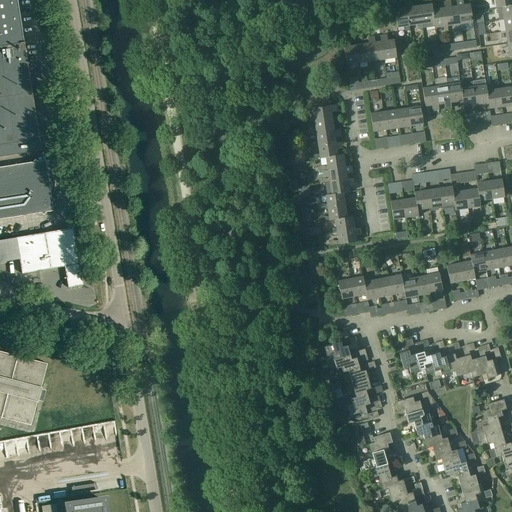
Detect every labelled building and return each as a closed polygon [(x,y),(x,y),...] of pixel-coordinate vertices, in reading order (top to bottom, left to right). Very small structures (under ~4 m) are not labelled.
[(0,0),(0,145),(15,143),(40,139),(24,43),(17,0),(0,0)] [(318,0),(300,0),(301,8),(319,6),(318,0)] [(463,0),(457,1),(458,7),(460,24),(473,22),(471,5),(464,6),(463,0)] [(511,5),(511,0),(495,0),(497,8),(502,7),(511,5)] [(406,3),(407,8),(410,26),(423,24),(421,6),(414,7),(413,2),(406,3)] [(444,3),(445,9),(448,26),(460,24),(458,7),(452,8),(451,2),(444,3)] [(421,6),(423,24),(434,22),(433,10),(432,5),(421,6)] [(511,5),(502,7),(504,19),(511,18),(511,5)] [(272,14),(280,13),(279,6),(271,7),(272,14)] [(394,10),(397,28),(410,26),(407,8),(394,10)] [(433,10),(434,22),(435,28),(448,26),(445,9),(433,10)] [(381,37),(381,42),(384,60),(397,58),(395,41),(388,42),(387,36),(381,37)] [(384,60),(381,42),(376,43),(375,37),(368,38),(369,44),(372,62),(384,60)] [(350,41),(343,42),(347,65),(360,64),(357,46),(351,47),(350,41)] [(438,48),(438,47),(437,41),(425,43),(426,50),(438,48)] [(463,43),(464,50),(477,48),(476,41),(463,43)] [(412,45),(413,51),(426,50),(425,43),(412,45)] [(451,45),(452,52),(464,50),(463,43),(451,45)] [(357,46),(360,64),(372,62),(369,44),(357,46)] [(412,45),(400,47),(401,53),(413,51),(412,45)] [(438,48),(439,53),(452,52),(451,45),(438,47),(438,48)] [(458,64),(457,57),(444,59),(445,66),(458,64)] [(433,68),(445,66),(444,59),(432,61),(433,68)] [(420,70),(433,68),(432,61),(419,63),(420,70)] [(400,77),(387,79),(388,85),(401,84),(400,77)] [(375,81),(376,87),(388,85),(387,79),(375,81)] [(375,81),(362,83),(363,89),(376,87),(375,81)] [(473,82),(461,83),(462,89),(461,89),(463,101),(464,107),(476,105),(474,87),(473,82)] [(350,85),(351,91),(363,89),(362,83),(350,85)] [(462,89),(461,83),(448,85),(452,109),(451,103),(463,101),(461,89),(462,89)] [(452,109),(448,85),(436,87),(439,111),(439,110),(439,105),(444,104),(445,110),(452,109)] [(486,85),(474,87),(476,105),(489,103),(489,109),(490,109),(486,85)] [(502,107),(500,89),(487,91),(486,85),(490,109),(502,107)] [(439,111),(436,87),(423,89),(426,107),(432,106),(433,111),(439,111)] [(511,105),(511,88),(511,87),(500,89),(502,107),(511,105)] [(379,100),(378,91),(370,92),(371,101),(379,100)] [(337,112),(336,105),(331,106),(325,107),(319,107),(313,108),(314,117),(308,117),(305,119),(305,122),(315,121),(333,118),(332,112),(337,112)] [(411,126),(424,125),(421,107),(408,109),(411,126)] [(408,109),(396,110),(399,128),(411,126),(408,109)] [(396,110),(384,112),(386,130),(399,128),(396,110)] [(373,132),(386,130),(384,112),(371,114),(373,132)] [(335,131),(333,118),(315,121),(316,130),(310,130),(307,131),(307,135),(317,133),(335,131)] [(309,147),(319,146),(336,143),(336,137),(341,136),(340,130),(335,131),(317,133),(318,142),(312,142),(308,143),(309,147)] [(320,158),(326,158),(338,156),(337,150),(343,149),(342,142),(336,143),(319,146),(320,154),(314,154),(310,156),(311,159),(320,158)] [(328,170),(346,167),(344,155),(338,156),(326,158),(328,166),(322,166),(318,167),(319,171),(328,170)] [(0,219),(41,213),(44,215),(45,212),(53,211),(52,203),(54,200),(51,198),(47,173),(49,170),(47,169),(45,160),(37,162),(35,160),(33,162),(0,167),(0,219)] [(330,182),(348,179),(347,173),(352,173),(351,166),(346,167),(328,170),(329,178),(327,179),(323,178),(320,180),(321,183),(330,182)] [(322,196),(326,195),(344,193),(350,192),(349,186),(354,185),(353,178),(348,179),(330,182),(331,191),(329,191),(325,191),(322,192),(322,196)] [(490,181),(493,199),(505,197),(502,180),(490,181)] [(478,189),(480,201),(493,199),(490,181),(477,183),(478,189)] [(440,189),(443,207),(455,205),(453,193),(453,187),(440,189)] [(427,191),(430,209),(443,207),(440,189),(427,191)] [(466,191),(468,209),(481,207),(480,201),(478,189),(466,191)] [(416,198),(418,210),(430,209),(427,191),(415,193),(416,198)] [(453,193),(455,205),(456,211),(468,209),(466,191),(453,193)] [(328,208),(346,205),(344,193),(326,195),(327,204),(325,205),(321,204),(318,205),(318,209),(328,208)] [(404,200),(406,218),(419,216),(418,210),(416,198),(404,200)] [(391,202),(393,220),(406,218),(404,200),(391,202)] [(346,205),(328,208),(329,216),(327,216),(323,216),(320,217),(320,221),(330,220),(335,220),(348,218),(346,205)] [(348,218),(335,220),(337,228),(334,228),(330,228),(327,229),(328,233),(337,232),(355,229),(353,217),(348,218)] [(496,218),(497,226),(509,224),(508,217),(496,218)] [(64,267),(68,288),(83,285),(73,228),(16,238),(22,274),(64,267)] [(361,228),(355,229),(337,232),(339,241),(332,240),(329,242),(329,246),(339,244),(339,245),(357,242),(356,236),(362,235),(361,228)] [(479,233),(471,235),(472,242),(481,241),(479,233)] [(436,255),(435,254),(434,248),(423,250),(424,256),(424,257),(431,256),(436,255)] [(508,248),(496,250),(499,268),(511,265),(508,248)] [(496,250),(483,252),(487,270),(499,268),(496,250)] [(471,255),(472,261),(475,273),(487,270),(483,252),(471,255)] [(475,273),(472,261),(459,263),(463,281),(476,279),(475,273)] [(451,283),(463,281),(459,263),(447,266),(451,283)] [(443,291),(440,273),(428,276),(431,293),(443,291)] [(402,275),(388,277),(392,295),(405,292),(403,280),(402,275)] [(431,293),(428,276),(415,278),(418,295),(431,293)] [(364,277),(350,279),(353,297),(366,294),(365,282),(364,277)] [(379,297),(392,295),(388,277),(375,280),(379,297)] [(406,298),(418,295),(415,278),(403,280),(405,292),(406,298)] [(342,299),(353,297),(350,279),(338,281),(342,299)] [(375,280),(365,282),(366,294),(367,300),(379,297),(375,280)] [(356,337),(351,339),(349,339),(351,345),(358,343),(356,337)] [(414,344),(412,339),(406,341),(407,344),(408,347),(414,345),(414,344)] [(427,340),(421,342),(423,348),(429,346),(427,340)] [(445,348),(444,346),(443,341),(437,343),(438,349),(445,348)] [(341,342),(324,347),(327,357),(332,355),(334,360),(350,355),(348,346),(343,347),(341,342)] [(458,342),(452,344),(454,350),(460,349),(458,342)] [(473,343),(467,345),(469,352),(475,350),(473,343)] [(411,356),(408,347),(407,344),(397,347),(399,353),(404,370),(409,368),(411,374),(420,371),(415,354),(411,356)] [(489,344),(483,346),(484,353),(491,351),(489,344)] [(365,349),(360,351),(359,351),(361,357),(367,356),(365,349)] [(0,417),(1,418),(1,419),(2,418),(31,425),(37,402),(38,402),(42,387),(41,387),(47,364),(18,356),(18,355),(17,355),(17,356),(0,351),(0,417)] [(415,354),(420,371),(425,369),(426,375),(435,372),(431,355),(426,357),(424,352),(415,354)] [(431,355),(435,372),(440,371),(442,376),(451,373),(446,356),(441,358),(440,353),(431,355)] [(446,356),(451,373),(455,372),(457,377),(466,374),(461,358),(457,359),(455,354),(446,356)] [(350,355),(334,360),(337,369),(342,367),(343,373),(349,371),(348,371),(360,367),(357,358),(352,360),(350,355)] [(461,358),(466,374),(471,373),(472,378),(481,375),(477,359),(472,360),(470,355),(461,358)] [(477,359),(481,375),(486,374),(487,379),(497,376),(492,360),(487,361),(486,356),(477,359)] [(374,362),(369,363),(368,363),(370,370),(376,368),(374,362)] [(352,384),(369,380),(366,370),(361,372),(360,367),(348,371),(349,371),(352,384)] [(372,389),(369,380),(352,384),(356,398),(368,395),(366,390),(372,389)] [(381,386),(380,386),(375,387),(377,394),(383,392),(381,386)] [(430,398),(428,392),(422,394),(424,400),(430,398)] [(370,404),(368,395),(356,398),(351,399),(353,404),(347,406),(350,416),(367,411),(365,406),(370,404)] [(415,402),(413,397),(397,402),(400,412),(405,410),(406,415),(423,410),(420,401),(415,402)] [(484,411),(486,420),(498,417),(503,416),(501,411),(507,409),(504,400),(487,404),(489,410),(484,411)] [(382,407),(380,401),(374,403),(376,409),(382,407)] [(437,404),(432,406),(431,406),(433,412),(439,410),(437,404)] [(472,408),(474,414),(480,412),(478,406),(472,408)] [(423,410),(406,415),(409,424),(414,422),(415,427),(432,422),(429,413),(424,415),(423,410)] [(447,417),(441,418),(440,418),(442,425),(448,423),(447,417)] [(502,431),(498,417),(486,420),(488,425),(483,427),(483,429),(477,431),(479,438),(502,431)] [(432,422),(415,427),(418,436),(423,435),(425,439),(441,435),(438,425),(433,427),(432,422)] [(456,429),(451,430),(449,431),(451,437),(458,435),(456,429)] [(470,433),(472,440),(479,438),(477,431),(470,433)] [(493,443),(495,448),(506,445),(506,444),(502,431),(479,438),(480,444),(481,444),(487,442),(488,445),(493,443)] [(370,444),(373,454),(384,450),(384,451),(389,449),(388,444),(393,442),(390,433),(373,438),(375,443),(370,444)] [(441,435),(425,439),(427,449),(432,447),(434,452),(450,447),(448,438),(442,439),(441,435)] [(364,439),(358,441),(360,447),(366,446),(364,439)] [(465,441),(460,443),(459,443),(460,449),(467,447),(465,441)] [(502,456),(504,461),(511,458),(511,446),(511,443),(506,444),(506,445),(495,448),(497,458),(502,456)] [(443,464),(460,459),(457,450),(452,452),(450,447),(434,452),(437,461),(442,459),(443,464)] [(369,460),(371,469),(388,464),(384,451),(384,450),(373,454),(374,458),(369,460)] [(474,453),(469,455),(468,455),(470,462),(476,460),(474,453)] [(487,460),(489,466),(495,464),(494,458),(487,460)] [(461,464),(460,459),(443,464),(446,473),(451,472),(452,477),(458,475),(469,472),(466,463),(461,464)] [(388,464),(371,469),(374,478),(379,476),(381,481),(392,478),(388,464)] [(483,466),(478,468),(477,468),(479,474),(485,472),(483,466)] [(470,476),(469,472),(458,475),(462,489),(478,484),(475,475),(470,476)] [(388,489),(390,494),(406,489),(404,480),(398,481),(397,476),(392,478),(381,481),(383,490),(388,489)] [(370,479),(364,480),(366,487),(372,485),(370,479)] [(97,483),(74,487),(75,493),(98,489),(97,483)] [(421,483),(416,485),(415,485),(416,491),(423,490),(421,483)] [(481,493),(478,484),(462,489),(465,502),(466,503),(477,499),(476,495),(481,493)] [(406,489),(390,494),(392,503),(398,501),(399,506),(415,501),(413,492),(408,494),(406,489)] [(492,496),(491,490),(484,492),(486,498),(492,496)] [(373,493),(375,499),(381,497),(380,491),(373,493)] [(430,496),(425,497),(424,497),(426,504),(432,502),(430,496)] [(457,511),(474,511),(474,510),(480,509),(477,499),(466,503),(465,502),(460,504),(462,509),(457,510),(457,511)] [(424,511),(422,504),(417,506),(415,501),(399,506),(400,511),(424,511)] [(105,511),(104,502),(70,507),(70,511),(105,511)]
